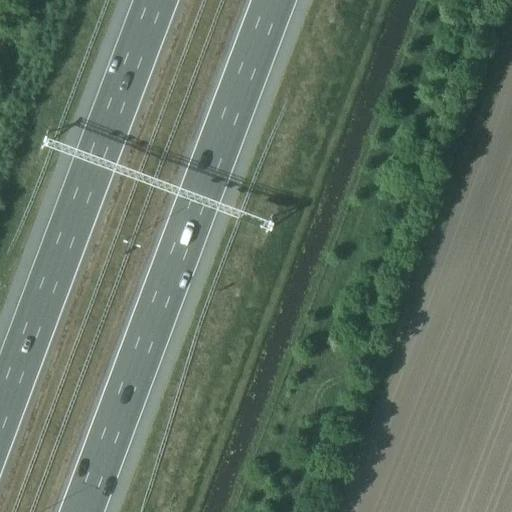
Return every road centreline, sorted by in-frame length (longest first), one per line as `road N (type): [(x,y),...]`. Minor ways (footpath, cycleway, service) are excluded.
road 1 (motorway): [(82,511),(273,0)]
road 2 (motorway): [(157,0),(0,417)]
